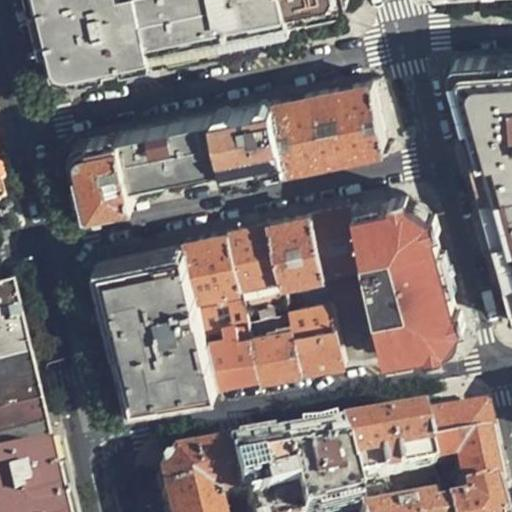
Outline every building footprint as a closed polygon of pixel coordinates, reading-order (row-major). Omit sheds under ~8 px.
[(41,0),(54,55),(65,61),(74,65),(102,59),(228,32),(295,17),(294,13),(291,0),(41,0)] [(291,0),(294,13),(317,8),(340,3),(341,0),(291,0)] [(511,52),(458,56),(449,67),(511,293),(511,52)] [(275,98),(289,161),(391,140),(375,77),(321,88),(275,98)] [(246,104),(215,111),(229,173),(289,161),(275,98),(246,104)] [(126,129),(140,193),(229,173),(215,111),(169,120),(126,129)] [(90,203),(140,193),(126,129),(87,137),(78,149),(84,175),(90,203)] [(373,293),(387,351),(394,350),(443,341),(460,322),(430,209),(409,197),(357,208),(353,209),(366,263),(373,293)] [(353,209),(352,204),(333,209),(314,213),(327,269),(366,263),(353,209)] [(327,269),(314,213),(293,217),(271,222),(283,276),(284,279),(327,269)] [(252,226),(233,230),(246,284),(283,276),(271,222),(252,226)] [(187,239),(188,244),(201,295),(246,284),(233,230),(210,235),(187,239)] [(187,385),(222,378),(213,342),(209,326),(203,305),(201,295),(188,244),(121,257),(110,279),(121,325),(133,379),(153,391),(187,385)] [(9,290),(0,291),(0,318),(15,314),(9,290)] [(387,351),(373,293),(334,300),(347,359),(387,351)] [(209,326),(225,323),(237,320),(253,317),(249,297),(203,305),(209,326)] [(325,363),(347,359),(334,300),(291,309),(304,367),(325,363)] [(284,371),(304,367),(291,309),(280,311),(283,327),(271,330),(266,314),(253,317),(256,334),(263,371),(265,376),(284,371)] [(15,314),(0,318),(0,341),(20,336),(16,320),(15,314)] [(242,374),(263,371),(256,334),(241,336),(237,320),(225,323),(229,339),(213,342),(222,378),(242,374)] [(0,367),(26,363),(22,343),(20,336),(0,341),(0,367)] [(0,391),(32,384),(28,368),(26,363),(0,367),(0,391)] [(0,416),(37,408),(34,395),(32,384),(0,391),(0,416)] [(481,407),(422,417),(429,447),(490,436),(487,421),(484,409),(481,407)] [(0,438),(43,429),(40,418),(37,408),(0,416),(0,438)] [(379,424),(335,432),(353,504),(439,487),(433,464),(429,447),(422,417),(379,424)] [(0,466),(49,458),(46,442),(43,429),(0,438),(0,466)] [(290,440),(279,442),(294,496),(297,511),(355,511),(353,504),(335,432),(290,440)] [(490,436),(429,447),(433,464),(456,461),(463,493),(490,488),(502,486),(493,445),(490,436)] [(268,443),(225,451),(236,498),(238,508),(248,506),(294,496),(279,442),(268,443)] [(236,498),(225,451),(171,460),(156,481),(164,510),(164,511),(217,511),(217,507),(212,504),(215,498),(220,500),(236,498)] [(0,511),(61,511),(49,458),(0,466),(0,511)] [(447,509),(447,511),(495,511),(490,488),(463,493),(466,505),(447,509)] [(297,511),(294,496),(248,506),(249,511),(297,511)] [(447,511),(447,509),(445,500),(390,511),(447,511)]
